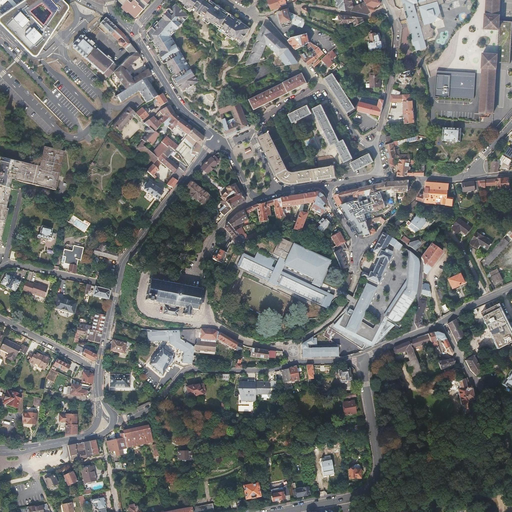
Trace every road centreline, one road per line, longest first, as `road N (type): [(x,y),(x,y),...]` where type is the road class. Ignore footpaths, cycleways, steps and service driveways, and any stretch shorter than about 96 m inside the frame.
road 1 (residential): [(254,199),(225,219),(198,265),(209,322),(254,345),(292,351)]
road 2 (residential): [(283,511),(353,497),(376,477),(366,361)]
road 3 (track): [(308,446),(202,479),(109,469)]
road 4 (residential): [(112,422),(160,401),(185,371),(263,371),(295,362)]
road 5 (residential): [(115,287),(123,259),(218,141)]
road 6 (residential): [(375,151),(356,139),(319,85),(250,133)]
road 7 (residential): [(375,151),(396,35),(384,0)]
road 8 (residential): [(134,31),(182,110),(218,141)]
road 9 (residential): [(292,351),(345,302),(357,242)]
